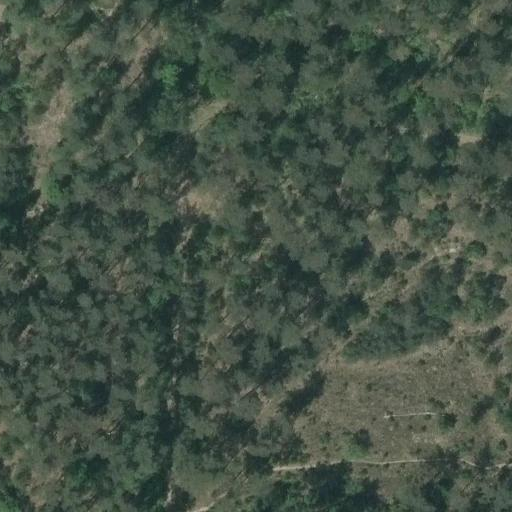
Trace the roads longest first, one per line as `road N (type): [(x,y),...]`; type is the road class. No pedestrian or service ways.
road 1 (track): [(511,142),(230,110),(204,116),(139,165),(40,206),(0,211)]
road 2 (track): [(158,511),(200,0)]
